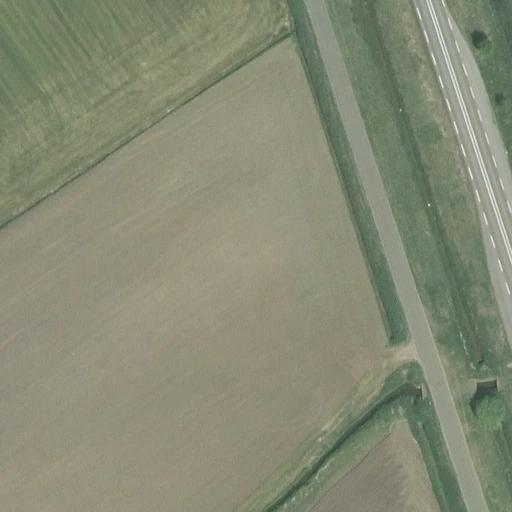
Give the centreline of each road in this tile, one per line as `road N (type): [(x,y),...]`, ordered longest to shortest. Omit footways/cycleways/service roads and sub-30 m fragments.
road 1 (unclassified): [(478,511),(312,0)]
road 2 (secondary): [(511,262),(427,0)]
